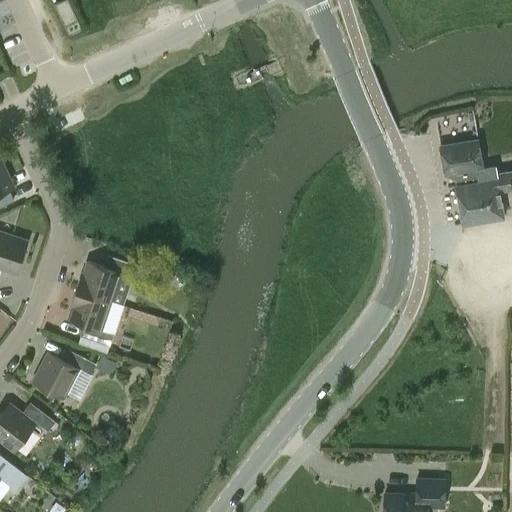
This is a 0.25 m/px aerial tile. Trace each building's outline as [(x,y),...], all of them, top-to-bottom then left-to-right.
[(68,0),(62,0),(55,4),(69,33),(82,27),(68,0)] [(511,170),(496,173),(495,166),(482,168),(477,139),(439,145),(444,174),(454,173),(456,184),(455,184),(462,223),(504,216),(499,190),(511,188),(511,170)] [(0,206),(4,204),(0,196),(0,193),(14,187),(0,157),(0,206)] [(17,272),(28,240),(0,231),(0,272),(2,267),(17,272)] [(82,273),(76,289),(110,300),(120,271),(133,275),(137,264),(107,254),(103,265),(88,261),(84,273),(82,273)] [(114,334),(100,329),(110,300),(76,289),(71,305),(73,305),(68,319),(84,324),(80,335),(110,345),(114,334)] [(63,397),(78,367),(48,351),(33,381),(63,397)] [(0,438),(15,449),(36,423),(9,403),(0,413),(0,438)] [(55,421),(47,415),(40,424),(48,430),(55,421)] [(105,465),(111,457),(104,452),(98,460),(105,465)] [(0,477),(10,485),(12,483),(14,485),(18,481),(16,479),(18,476),(0,462),(0,477)] [(444,506),(444,478),(416,478),(416,494),(384,493),(383,511),(427,511),(427,506),(444,506)]
